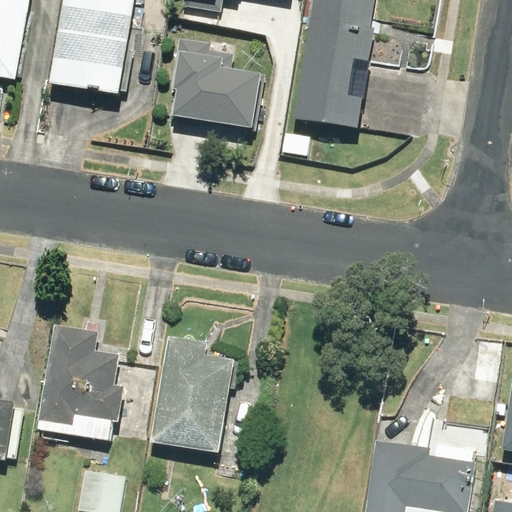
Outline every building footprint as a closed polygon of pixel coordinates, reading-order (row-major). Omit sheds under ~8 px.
[(0,0),(0,81),(23,86),(37,0),(0,0)] [(128,101),(142,0),(71,0),(58,90),(128,101)] [(379,0),(318,0),(301,125),(365,135),(380,33),(375,33),(379,0)] [(176,122),(261,136),(270,78),(236,73),(239,57),(234,57),(236,47),(212,43),(211,46),(184,42),(175,96),(180,96),(176,122)] [(105,336),(59,329),(42,434),(117,446),(120,427),(126,428),(132,393),(121,391),(126,360),(101,356),(105,336)] [(215,348),(175,341),(158,448),(228,459),(243,366),(213,361),(215,348)] [(0,465),(14,468),(14,462),(21,463),(29,412),(23,411),(23,408),(0,404),(0,465)] [(442,454),(383,445),(373,511),(473,511),(480,467),(476,466),(478,454),(442,449),(442,454)] [(124,511),(130,479),(89,473),(82,511),(124,511)] [(511,511),(511,501),(501,500),(498,511),(511,511)]
